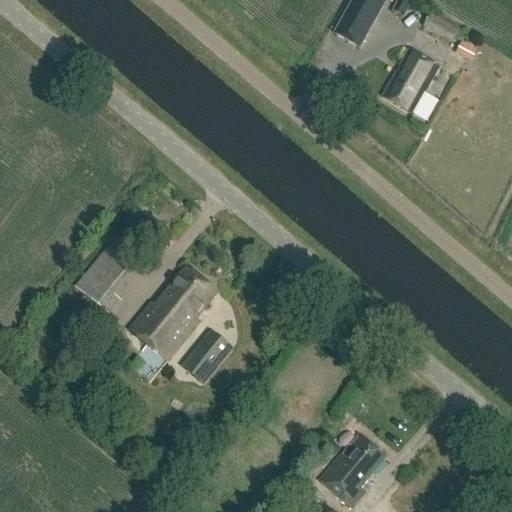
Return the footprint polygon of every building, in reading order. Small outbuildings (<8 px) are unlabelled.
[(386,0),(355,0),(335,37),(359,50),(386,0)] [(438,66),(407,49),(380,98),(411,115),(438,66)] [(432,124),(443,101),(427,94),(416,117),(432,124)] [(160,198),(179,207),(188,190),(169,180),(160,198)] [(130,254),(113,240),(74,290),(105,315),(117,300),(111,295),(132,268),(124,262),(130,254)] [(218,296),(188,272),(159,308),(153,303),(130,333),(168,366),(201,325),(197,322),(218,296)] [(230,352),(210,336),(180,372),(200,389),(230,352)] [(392,455),(364,431),(324,478),(356,506),(370,490),(365,486),(392,455)]
